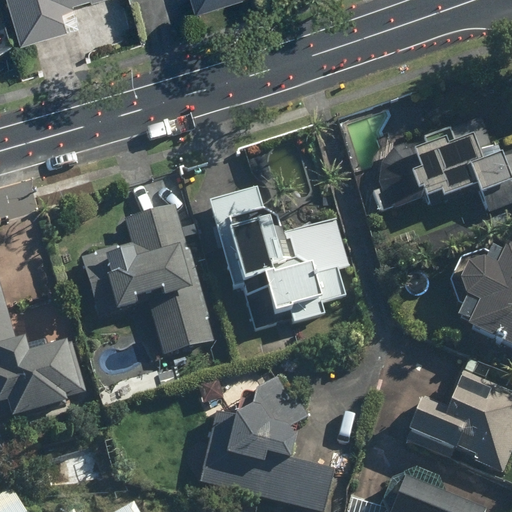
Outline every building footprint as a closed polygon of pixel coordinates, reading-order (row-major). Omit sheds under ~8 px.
[(10,0),(23,45),(83,28),(75,1),(77,0),(10,0)] [(195,0),(199,9),(228,0),(195,0)] [(379,209),(382,213),(424,196),(430,211),(479,190),(490,217),(511,208),(511,172),(511,173),(504,156),(486,164),(482,155),(496,149),(483,118),(395,155),(393,156),(392,157),(390,158),(389,159),(388,160),(387,162),(385,163),(384,164),(383,166),(382,167),(381,169),(380,170),(379,172),(379,173),(378,175),(377,177),(377,178),(376,180),(376,182),(375,183),(375,185),(375,187),(375,189),(375,190),(375,192),(375,194),(375,196),(375,198),(376,199),(376,201),(377,203),(377,204),(378,206),(379,208),(379,209)] [(259,190),(211,203),(234,290),(241,288),(254,335),(326,317),(323,305),(346,298),(339,272),(352,268),(339,220),(279,235),(275,221),(267,223),(259,190)] [(134,250),(83,264),(98,317),(148,303),(163,359),(214,344),(176,207),(126,221),(134,250)] [(467,312),(464,325),(511,347),(511,245),(511,246),(509,251),(495,244),(490,254),(461,261),(451,284),(459,308),(467,312)] [(0,282),(0,416),(11,414),(13,421),(69,405),(67,398),(82,394),(69,347),(48,353),(45,343),(29,347),(28,342),(18,345),(0,282)] [(508,374),(468,360),(450,411),(424,402),(409,447),(506,481),(511,463),(511,393),(502,390),(508,374)] [(240,419),(216,413),(198,487),(303,511),(328,511),(338,470),(296,460),(304,423),(309,418),(296,397),(290,401),(278,381),(251,397),(258,408),(240,419)] [(95,511),(60,445),(0,475),(0,511),(95,511)] [(392,511),(482,511),(405,482),(392,511)]
